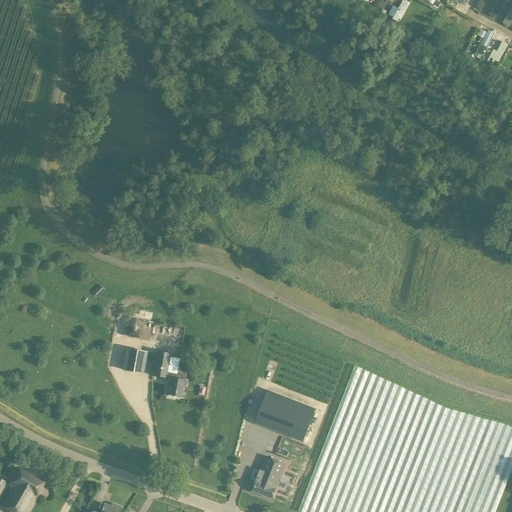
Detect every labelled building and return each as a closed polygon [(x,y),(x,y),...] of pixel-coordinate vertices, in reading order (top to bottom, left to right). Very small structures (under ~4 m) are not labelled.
[(402,0),(398,8),(394,5),(388,16),(399,22),(411,2),(407,0),(402,0)] [(417,0),(436,10),(441,0),(417,0)] [(497,19),(503,1),(500,0),(496,0),(490,17),(497,19)] [(455,30),(458,25),(446,19),(438,35),(463,47),(468,37),(455,30)] [(474,56),(481,59),(494,31),(480,24),(477,31),(484,34),(474,56)] [(499,64),(508,43),(502,41),(497,51),(493,49),(488,60),(499,64)] [(123,324),(126,337),(140,339),(140,337),(146,340),(151,329),(145,326),(135,317),(134,317),(123,324)] [(146,352),(126,348),(122,370),(142,374),(146,352)] [(151,376),(166,378),(167,372),(171,353),(155,351),(151,376)] [(271,379),(276,363),(270,361),(264,377),(271,379)] [(185,381),(184,380),(185,374),(174,372),(174,374),(167,372),(166,378),(169,379),(166,394),(168,394),(168,397),(173,398),(173,395),(180,397),(182,387),(184,388),(185,381)] [(267,391),(255,421),(303,440),(315,410),(267,391)] [(254,469),(250,479),(256,481),(253,491),(272,499),(285,464),(266,456),(260,472),(254,469)] [(43,482),(18,468),(9,484),(0,478),(0,498),(6,487),(9,489),(0,505),(11,511),(27,511),(37,495),(36,495),(43,482)] [(119,511),(121,507),(111,503),(110,506),(103,504),(99,511),(96,511),(95,511),(89,509),(87,511),(119,511)]
